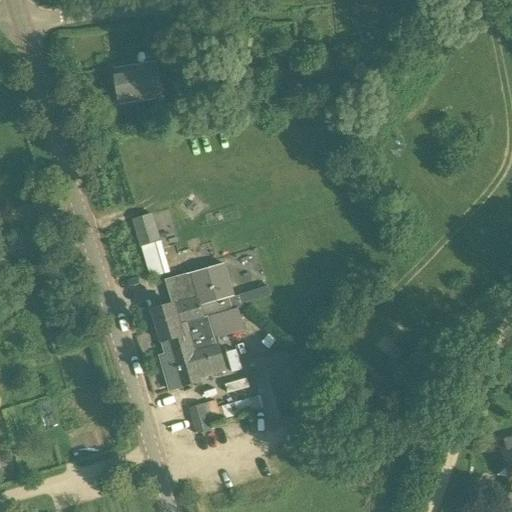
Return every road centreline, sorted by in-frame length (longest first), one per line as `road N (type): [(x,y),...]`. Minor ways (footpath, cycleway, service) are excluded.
road 1 (tertiary): [(176,511),(25,22)]
road 2 (unknown): [(326,364),(511,161)]
road 3 (track): [(430,511),(479,365),(511,312)]
road 4 (unclassified): [(230,0),(25,22)]
road 5 (unknown): [(511,147),(488,0)]
